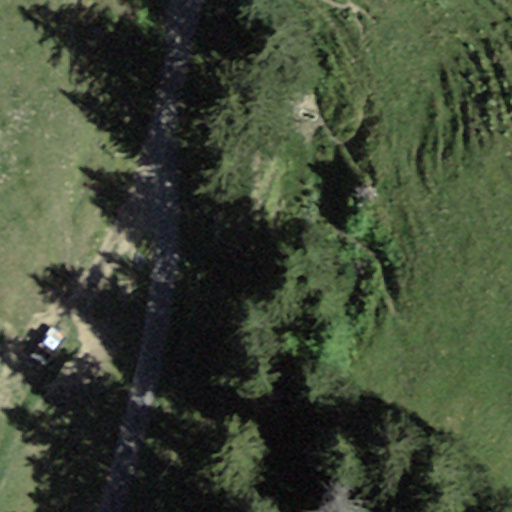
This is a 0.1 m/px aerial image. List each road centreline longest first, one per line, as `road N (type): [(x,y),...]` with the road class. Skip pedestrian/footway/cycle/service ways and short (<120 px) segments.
road 1 (residential): [(193,0),(170,119),(161,313),(110,511)]
road 2 (track): [(170,119),(0,452)]
